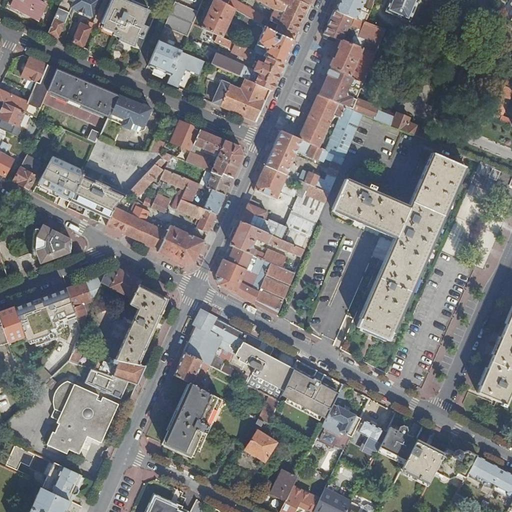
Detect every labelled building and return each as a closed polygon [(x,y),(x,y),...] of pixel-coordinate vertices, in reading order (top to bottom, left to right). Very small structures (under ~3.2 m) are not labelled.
[(39,20),(48,4),(40,0),(13,0),(11,6),(39,20)] [(63,0),(60,8),(70,12),(73,7),(93,16),(99,0),(63,0)] [(126,0),(111,0),(102,22),(116,28),(113,34),(127,40),(129,37),(136,40),(138,35),(143,37),(145,32),(140,30),(148,10),(126,0)] [(213,0),(202,27),(218,35),(222,36),(235,8),(220,0),(213,0)] [(275,32),(294,41),(310,5),(300,0),(292,0),(290,5),(285,2),(281,0),(220,0),(235,8),(247,16),(261,23),(262,25),(266,18),(236,0),(261,0),(275,8),(270,19),(278,24),(275,32)] [(340,0),(336,10),(366,22),(375,0),(371,0),(371,2),(370,2),(367,8),(363,7),(366,0),(340,0)] [(391,0),(387,11),(410,21),(419,1),(419,0),(391,0)] [(492,3),(485,0),(469,0),(470,0),(489,10),(492,3)] [(176,1),(165,26),(172,28),(182,4),(176,1)] [(182,4),(172,28),(188,35),(193,23),(199,11),(188,6),(187,7),(182,4)] [(60,8),(49,32),(59,37),(66,22),(70,12),(60,8)] [(366,22),(336,10),(330,24),(325,34),(340,40),(351,43),(354,36),(356,31),(362,33),(377,39),(375,44),(380,46),(386,31),(366,22)] [(258,27),(261,23),(247,16),(244,21),(253,26),(253,25),(258,27)] [(81,23),(73,42),(83,47),(94,22),(89,20),(87,25),(81,23)] [(267,56),(284,64),(294,41),(275,32),(265,26),(254,51),(258,52),(267,56)] [(356,31),(354,36),(357,38),(356,40),(359,41),(362,33),(356,31)] [(256,57),(258,52),(254,51),(222,36),(218,35),(216,41),(234,49),(232,51),(250,60),(252,55),(256,57)] [(159,39),(148,65),(155,68),(166,42),(159,39)] [(333,58),(329,67),(364,82),(376,54),(351,43),(340,40),(333,58)] [(155,68),(171,75),(182,51),(182,49),(166,42),(155,68)] [(171,75),(168,83),(179,88),(187,70),(200,76),(206,61),(182,51),(171,75)] [(246,79),(270,90),(272,91),(278,76),(284,64),(267,56),(264,63),(258,61),(255,70),(253,69),(254,67),(249,65),(248,67),(241,64),(241,65),(217,54),(212,64),(246,79)] [(57,69),(30,57),(22,77),(36,83),(29,102),(0,89),(0,100),(5,103),(25,112),(37,117),(48,91),(57,69)] [(364,82),(329,67),(317,95),(353,110),(358,98),(362,87),(364,82)] [(77,77),(57,69),(48,91),(109,117),(119,95),(77,77)] [(223,82),(214,103),(230,109),(256,121),(264,104),(270,90),(246,79),(241,89),(223,82)] [(511,119),(503,116),(511,93),(511,88),(510,88),(505,86),(492,116),(511,124),(511,119)] [(147,107),(119,95),(109,117),(101,133),(98,139),(113,145),(122,125),(129,129),(132,121),(144,126),(149,113),(147,107)] [(353,110),(317,95),(305,122),(298,137),(305,141),(319,148),(333,115),(341,118),(327,151),(330,152),(336,155),(345,158),(363,114),(353,110)] [(363,114),(432,143),(436,133),(422,127),(422,128),(408,123),(410,118),(397,113),(397,115),(392,113),(392,111),(388,109),(387,111),(379,108),(379,107),(358,98),(353,110),(363,114)] [(25,112),(5,103),(0,114),(0,117),(19,126),(25,112)] [(200,129),(181,121),(172,142),(191,150),(200,129)] [(200,129),(191,150),(196,151),(198,147),(210,151),(209,154),(213,156),(216,149),(221,151),(218,157),(213,167),(209,166),(210,162),(206,160),(207,159),(191,152),(187,162),(213,173),(221,176),(223,174),(232,178),(233,178),(243,155),(241,147),(220,138),(200,129)] [(88,140),(66,130),(59,144),(89,159),(92,152),(96,144),(88,140)] [(98,139),(101,133),(92,130),(88,140),(96,144),(98,139)] [(305,141),(298,137),(282,131),(277,143),(266,166),(330,193),(345,158),(336,155),(333,163),(332,162),(328,173),(325,181),(319,179),(320,177),(309,173),(309,174),(303,171),(301,175),(295,173),(297,168),(292,165),(298,152),(308,156),(318,161),(319,160),(325,163),(330,152),(327,151),(319,148),(305,141)] [(155,138),(149,151),(161,152),(165,142),(155,138)] [(122,149),(113,145),(98,139),(96,144),(92,152),(123,165),(124,163),(129,165),(130,163),(136,166),(137,163),(144,166),(148,172),(166,153),(161,152),(149,151),(122,149)] [(0,152),(0,173),(1,174),(5,176),(13,160),(0,152)] [(172,155),(166,153),(148,172),(131,190),(138,197),(163,169),(160,168),(166,161),(169,162),(172,155)] [(410,207),(346,180),(334,209),(397,236),(358,327),(371,333),(372,331),(377,333),(376,335),(389,341),(466,167),(452,161),(451,163),(446,161),(447,159),(434,153),(410,207)] [(42,163),(27,154),(13,180),(25,186),(29,188),(42,163)] [(511,185),(511,175),(480,162),(476,171),(510,186),(511,185)] [(83,170),(72,165),(57,197),(68,202),(83,170)] [(330,193),(266,166),(260,180),(256,189),(277,198),(281,190),(293,195),(295,192),(300,195),(304,196),(305,194),(314,198),(312,203),(323,209),(330,193)] [(161,179),(182,187),(186,189),(190,180),(165,170),(161,179)] [(111,216),(115,207),(127,195),(90,177),(84,175),(85,173),(83,172),(72,198),(111,216)] [(228,187),(232,178),(223,174),(221,176),(213,173),(207,187),(210,189),(225,195),(228,187)] [(192,203),(200,184),(190,180),(186,189),(182,198),(192,203)] [(221,205),(225,195),(210,189),(209,191),(212,192),(204,208),(217,214),(221,205)] [(304,196),(300,195),(299,198),(312,203),(314,198),(305,194),(304,196)] [(306,249),(323,209),(312,203),(299,198),(284,229),(280,238),(306,249)] [(258,203),(251,200),(247,208),(241,222),(280,238),(284,229),(264,220),(267,212),(256,207),(258,203)] [(302,257),(306,249),(280,238),(241,222),(236,233),(230,245),(282,267),(287,256),(268,249),(266,255),(258,251),(253,249),(252,246),(256,237),(268,242),(302,257)] [(41,263),(71,252),(72,240),(44,224),(37,237),(36,249),(41,263)] [(263,308),(277,315),(295,273),(282,267),(230,245),(226,255),(224,260),(247,269),(253,272),(257,259),(265,263),(270,265),(259,292),(254,303),(263,308)] [(260,275),(265,263),(257,259),(253,272),(260,275)] [(238,295),(254,303),(259,292),(241,283),(247,269),(224,260),(220,270),(217,275),(220,285),(238,295)] [(140,284),(142,280),(120,269),(104,274),(101,282),(132,299),(130,304),(138,308),(116,359),(138,364),(168,299),(140,284)] [(91,299),(85,282),(79,284),(66,288),(76,317),(86,314),(83,305),(85,304),(87,306),(89,305),(88,303),(90,302),(91,299)] [(76,317),(66,288),(39,299),(15,308),(22,328),(25,336),(35,332),(33,326),(61,316),(65,327),(54,331),(61,348),(70,345),(73,353),(73,352),(76,346),(82,331),(76,317)] [(22,328),(15,308),(6,311),(0,312),(0,320),(7,340),(17,336),(15,330),(22,328)] [(196,323),(197,324),(220,336),(226,323),(203,311),(196,323)] [(511,311),(477,392),(501,403),(501,405),(504,407),(505,404),(506,405),(511,390),(511,311)] [(226,323),(220,336),(223,337),(239,346),(241,347),(244,341),(247,335),(226,323)] [(220,336),(197,324),(190,340),(189,343),(185,351),(210,364),(211,365),(223,337),(220,336)] [(241,347),(239,346),(236,354),(240,357),(239,359),(255,368),(252,373),(284,390),(292,375),(294,369),(244,341),(241,347)] [(83,355),(85,349),(76,346),(73,352),(83,355)] [(210,364),(185,351),(179,365),(175,374),(191,382),(200,387),(210,364)] [(146,366),(138,364),(116,359),(115,360),(111,359),(110,362),(104,361),(103,364),(98,362),(95,370),(129,381),(137,384),(140,377),(146,366)] [(217,359),(213,366),(247,384),(250,377),(217,359)] [(299,359),(294,369),(292,375),(297,378),(303,377),(309,365),(299,359)] [(92,369),(85,383),(83,388),(67,381),(61,385),(58,389),(56,392),(54,398),(53,404),(54,411),(51,417),(58,420),(57,423),(59,424),(55,433),(52,432),(47,445),(67,454),(69,449),(79,454),(88,436),(101,442),(121,398),(129,381),(95,370),(92,369)] [(200,387),(191,382),(164,443),(191,456),(195,445),(200,447),(207,433),(210,427),(209,426),(222,399),(200,387)] [(351,387),(344,384),(331,411),(323,426),(326,428),(321,437),(323,438),(322,441),(334,447),(335,445),(345,450),(356,428),(360,420),(361,417),(356,415),(356,414),(340,406),(343,399),(345,398),(351,387)] [(28,399),(34,394),(32,388),(26,390),(28,399)] [(323,426),(331,411),(327,409),(331,401),(311,391),(305,403),(313,407),(307,418),(323,426)] [(260,418),(264,421),(269,423),(280,401),(270,396),(260,418)] [(371,398),(361,417),(360,420),(363,421),(359,430),(358,431),(367,435),(366,438),(368,440),(365,444),(378,451),(380,446),(387,431),(376,425),(386,406),(383,405),(371,398)] [(397,412),(387,431),(380,446),(407,459),(416,440),(417,440),(406,434),(409,428),(407,426),(410,419),(397,412)] [(276,443),(258,431),(246,450),(255,455),(255,454),(265,460),(276,443)] [(416,440),(407,459),(403,468),(429,481),(435,471),(443,454),(416,440)] [(457,444),(450,440),(443,454),(435,471),(449,479),(456,476),(457,473),(466,477),(478,455),(468,450),(462,451),(459,449),(457,444)] [(30,467),(36,454),(16,445),(6,465),(18,471),(22,463),(30,467)] [(505,470),(478,455),(466,477),(464,481),(464,482),(480,490),(484,484),(490,487),(494,480),(501,483),(497,491),(500,492),(496,499),(510,506),(508,511),(509,511),(511,511),(511,473),(508,471),(506,474),(503,473),(505,470)] [(91,488),(94,480),(51,461),(45,473),(48,475),(45,481),(76,495),(82,497),(84,493),(91,488)] [(272,493),(286,500),(294,486),(300,472),(296,470),(293,476),(283,471),(272,493)] [(72,502),(76,495),(45,481),(42,488),(70,502),(72,502)] [(286,500),(280,511),(294,511),(298,505),(312,511),(314,511),(315,511),(320,499),(294,486),(286,500)] [(347,511),(353,501),(326,488),(320,499),(315,511),(317,511),(347,511)] [(66,510),(70,502),(41,489),(32,510),(30,511),(63,511),(65,509),(66,510)] [(182,511),(191,511),(198,499),(190,496),(182,511)] [(179,511),(183,505),(166,497),(160,510),(157,508),(154,511),(179,511)] [(359,511),(363,506),(353,501),(347,511),(374,511),(375,510),(375,508),(369,504),(366,505),(362,511),(359,511)]
